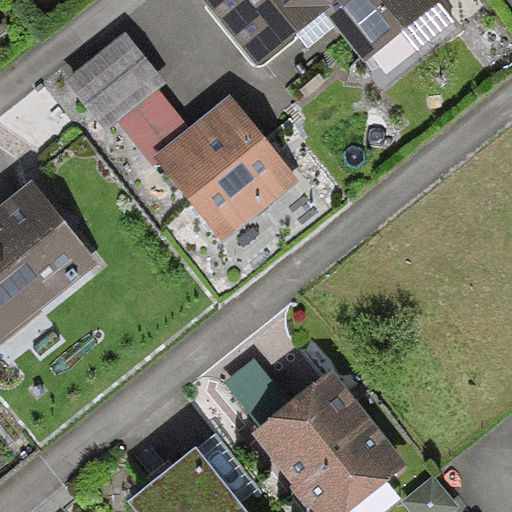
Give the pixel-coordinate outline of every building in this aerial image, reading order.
[(326,0),(214,0),(258,54),(292,28),(308,48),(342,21),(326,0)] [(452,21),(435,0),(326,0),(342,21),(366,51),(399,25),(418,48),(452,21)] [(154,85),(120,43),(73,81),(107,123),(116,116),(154,85)] [(160,161),(194,134),(154,85),(116,116),(156,165),(160,161)] [(294,176),(242,112),(203,143),(195,133),(194,134),(160,161),(220,235),(294,176)] [(85,263),(28,193),(0,215),(0,299),(12,290),(28,309),(68,277),(70,280),(78,274),(75,271),(85,263)] [(290,410),(256,367),(232,386),(267,429),(290,410)] [(336,511),(396,465),(328,380),(290,410),(267,429),(263,432),(326,511),(336,511)] [(239,511),(194,455),(136,501),(144,511),(239,511)]
